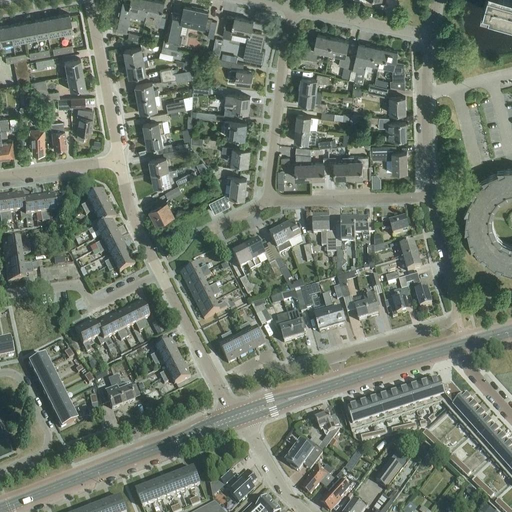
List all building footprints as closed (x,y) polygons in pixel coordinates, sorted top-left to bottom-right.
[(145,20),(149,0),(131,0),(130,4),(123,2),(117,31),(127,33),(130,17),(145,20)] [(165,2),(153,0),(149,0),(145,20),(146,20),(145,22),(157,24),(157,27),(165,28),(168,14),(163,13),(165,2)] [(511,0),(485,0),(483,8),(482,8),(490,10),(489,13),(511,19),(511,0)] [(166,35),(163,47),(177,50),(178,46),(181,46),(183,36),(180,36),(183,24),(205,28),(210,29),(208,38),(214,39),(217,22),(207,20),(209,12),(184,7),(183,15),(172,13),(167,35),(166,35)] [(57,16),(56,16),(60,34),(72,32),(69,17),(69,14),(61,16),(57,17),(57,16)] [(45,19),(48,36),(60,34),(56,16),(49,18),(45,19)] [(227,17),(223,38),(231,40),(247,43),(243,60),(263,64),(265,51),(262,50),(266,34),(252,31),(254,21),(235,17),(235,18),(227,17)] [(34,21),(33,21),(36,38),(48,36),(45,19),(37,20),(34,21)] [(22,23),(21,23),(24,41),(36,38),(33,21),(26,22),(26,23),(22,23)] [(10,25),(9,25),(12,43),(24,41),(21,23),(14,25),(10,25)] [(12,43),(9,25),(2,27),(0,27),(0,41),(1,45),(12,43)] [(128,40),(141,42),(142,36),(130,33),(128,40)] [(318,51),(330,54),(333,38),(317,35),(316,44),(311,43),(310,48),(307,47),(304,58),(316,61),(318,51)] [(212,55),(220,57),(223,40),(216,38),(212,55)] [(349,68),(351,56),(346,55),(349,42),(333,38),(330,54),(341,56),(339,66),(349,68)] [(378,71),(379,66),(382,49),(359,44),(353,70),(351,70),(349,80),(362,83),(365,73),(366,68),(378,71)] [(183,51),(177,50),(163,47),(162,53),(160,53),(159,58),(174,61),(175,58),(181,60),(183,51)] [(125,51),(128,64),(144,61),(141,48),(125,51)] [(390,81),(391,84),(391,87),(392,88),(405,90),(405,64),(395,62),(398,52),(382,49),(379,66),(393,69),(393,81),(390,81)] [(36,62),(37,70),(44,69),(43,67),(54,65),(53,59),(36,62)] [(64,62),(67,76),(83,73),(81,59),(64,62)] [(217,65),(231,68),(232,62),(219,59),(217,65)] [(144,61),(128,64),(130,78),(146,75),(145,68),(149,67),(148,61),(144,61)] [(186,70),(186,72),(191,71),(193,65),(186,63),(184,63),(183,70),(186,70)] [(160,71),(161,77),(173,75),(173,74),(172,70),(172,69),(160,71)] [(229,75),(237,76),(236,84),(252,86),(253,72),(237,70),(237,71),(230,70),(229,75)] [(173,75),(161,77),(162,83),(176,80),(176,83),(193,80),(193,71),(191,71),(186,72),(177,74),(173,74),(173,75)] [(83,73),(67,76),(69,91),(86,87),(83,73)] [(300,90),(300,91),(316,93),(317,84),(329,85),(330,77),(317,75),(316,80),(302,78),(301,84),(299,84),(299,90),(300,90)] [(136,86),(139,100),(159,96),(157,90),(154,90),(152,83),(136,86)] [(381,87),(375,86),(370,85),(368,91),(380,94),(382,87),(381,87)] [(194,86),(193,93),(211,95),(211,88),(194,86)] [(58,92),(53,93),(52,87),(46,89),(48,100),(59,99),(58,92)] [(316,93),(300,91),(299,104),(314,106),(313,111),(325,113),(326,104),(315,103),(316,93)] [(224,115),(234,116),(235,111),(249,113),(250,97),(235,95),(227,95),(224,115)] [(159,96),(139,100),(141,113),(157,110),(156,102),(160,102),(159,96)] [(390,98),(390,114),(397,114),(406,113),(406,97),(390,98)] [(70,99),(71,107),(85,107),(85,98),(70,99)] [(58,100),(58,110),(71,109),(70,99),(58,100)] [(167,104),(168,113),(186,110),(184,101),(167,104)] [(77,117),(79,118),(77,134),(77,137),(78,140),(82,140),(84,138),(85,135),(90,136),(92,119),(93,111),(78,109),(77,117)] [(192,118),(216,121),(217,115),(193,112),(192,118)] [(321,119),(350,122),(350,116),(322,113),(321,119)] [(146,137),(162,134),(165,133),(163,121),(167,121),(166,114),(150,117),(151,123),(144,125),(146,137)] [(297,116),(296,129),(310,130),(311,117),(297,116)] [(390,139),(395,139),(395,140),(407,140),(406,123),(394,123),(394,124),(390,124),(389,119),(380,119),(368,118),(367,123),(379,124),(379,129),(389,129),(390,139)] [(0,120),(0,130),(0,131),(3,158),(7,157),(8,158),(11,158),(12,157),(14,156),(12,140),(7,141),(6,131),(9,131),(8,119),(0,120)] [(227,137),(245,139),(247,124),(225,121),(225,126),(229,127),(227,137)] [(51,125),(54,150),(67,148),(65,131),(64,131),(63,123),(51,125)] [(310,130),(296,129),(294,142),(308,144),(308,143),(315,144),(316,131),(310,130)] [(30,131),(30,146),(33,146),(33,154),(44,154),(43,134),(41,134),(40,130),(30,131)] [(162,134),(146,137),(148,149),(156,148),(157,154),(173,151),(173,148),(172,146),(172,144),(164,146),(162,134)] [(319,149),(322,149),(329,148),(332,148),(332,141),(319,143),(319,149)] [(393,160),(393,172),(408,172),(407,152),(396,153),(396,146),(372,147),(372,160),(385,160),(393,160)] [(232,154),(231,164),(249,166),(250,150),(223,147),(222,153),(232,154)] [(175,151),(176,157),(190,154),(188,148),(187,149),(175,151)] [(311,164),(311,150),(296,148),(296,154),(296,164),(296,179),(311,179),(311,164)] [(150,160),(153,174),(169,171),(166,157),(150,160)] [(348,157),(348,161),(349,178),(363,178),(371,177),(371,167),(368,167),(368,158),(358,158),(358,161),(354,161),(354,157),(348,157)] [(348,161),(335,161),(335,179),(349,178),(348,161)] [(324,164),(311,164),(311,179),(325,179),(324,164)] [(470,208),(469,214),(467,214),(465,227),(466,227),(466,225),(469,225),(470,231),(468,232),(471,244),(471,243),(473,242),(476,247),(474,248),(481,259),(482,259),(481,257),(483,256),(488,260),(486,262),(497,270),(497,269),(496,268),(497,266),(503,268),(502,270),(511,273),(511,249),(510,249),(501,244),(494,237),(490,228),(489,217),(492,208),(498,200),(507,194),(511,192),(511,169),(504,170),(504,171),(505,171),(506,173),(500,175),(499,173),(487,178),(487,179),(489,178),(490,180),(485,184),(484,183),(474,191),(475,192),(476,191),(478,192),(475,198),(473,197),(467,208),(468,207),(470,208)] [(169,171),(153,174),(155,188),(171,185),(169,171)] [(176,181),(179,186),(191,179),(188,174),(176,181)] [(232,185),(231,193),(230,193),(209,203),(215,214),(230,206),(228,201),(232,199),(232,197),(245,199),(247,180),(232,178),(227,178),(226,184),(232,185)] [(166,194),(169,200),(182,193),(179,187),(166,194)] [(81,207),(83,212),(107,200),(102,190),(86,198),(89,203),(81,207)] [(22,194),(12,196),(15,213),(20,212),(21,221),(26,220),(27,225),(22,194)] [(23,194),(22,194),(27,225),(32,224),(31,216),(36,215),(33,198),(23,199),(23,194)] [(56,212),(55,200),(54,195),(43,196),(47,222),(52,221),(51,213),(56,212)] [(12,196),(2,197),(6,223),(11,222),(10,214),(15,213),(12,196)] [(43,196),(33,198),(36,215),(41,214),(42,223),(47,222),(43,196)] [(93,212),(96,217),(111,209),(107,200),(83,212),(86,216),(93,212)] [(168,202),(150,211),(157,225),(175,216),(168,202)] [(88,232),(116,218),(111,209),(96,217),(98,221),(90,225),(92,230),(88,232)] [(98,233),(100,237),(116,229),(112,221),(116,218),(88,232),(90,237),(98,233)] [(391,231),(393,236),(408,231),(405,219),(392,223),(391,220),(381,220),(382,231),(391,231)] [(354,221),(355,236),(362,236),(362,238),(369,238),(368,220),(354,221)] [(327,254),(336,254),(336,249),(336,233),(329,234),(329,221),(313,222),(313,235),(321,234),(322,247),(327,247),(327,254)] [(336,254),(343,253),(345,251),(345,247),(348,244),(355,244),(355,236),(354,221),(340,221),(341,248),(336,249),(336,254)] [(293,224),(282,230),(289,244),(301,238),(293,224)] [(95,246),(97,250),(121,238),(116,229),(100,237),(103,242),(95,246)] [(289,244),(282,230),(270,236),(277,250),(276,250),(279,256),(292,249),(289,244)] [(375,239),(377,246),(384,245),(381,237),(375,239)] [(107,251),(110,256),(125,248),(121,238),(97,250),(100,255),(107,251)] [(2,242),(4,253),(29,249),(29,244),(20,245),(20,240),(2,242)] [(257,242),(245,248),(256,269),(262,266),(259,260),(265,257),(257,242)] [(399,260),(399,261),(417,255),(413,243),(400,247),(403,259),(399,260)] [(387,244),(374,248),(374,255),(389,251),(387,244)] [(303,247),(307,263),(313,261),(310,246),(303,247)] [(104,264),(107,268),(130,257),(125,248),(110,256),(112,260),(104,264)] [(256,269),(245,248),(233,254),(241,269),(248,266),(251,271),(256,269)] [(4,253),(5,263),(22,260),(22,255),(30,254),(29,249),(4,253)] [(343,261),(343,253),(336,254),(337,279),(345,277),(342,269),(343,261)] [(417,255),(399,261),(400,261),(404,260),(407,272),(421,268),(417,255)] [(130,257),(107,268),(109,273),(117,269),(119,274),(135,266),(130,257)] [(5,263),(6,273),(32,269),(32,264),(23,265),(22,260),(5,263)] [(281,260),(275,263),(283,277),(283,278),(285,283),(291,280),(289,275),(281,260)] [(275,263),(270,266),(277,280),(283,277),(275,263)] [(181,274),(185,284),(209,272),(206,267),(199,271),(196,266),(181,274)] [(32,269),(6,273),(8,283),(25,281),(25,276),(33,274),(32,269)] [(185,284),(190,293),(206,285),(203,280),(211,276),(209,272),(185,284)] [(399,281),(399,280),(398,274),(386,277),(387,284),(399,281)] [(405,279),(407,285),(413,283),(416,292),(415,292),(420,309),(432,305),(427,289),(422,290),(417,275),(405,279)] [(370,278),(373,289),(379,287),(376,276),(371,278),(370,278)] [(240,281),(247,296),(253,293),(246,278),(240,281)] [(407,285),(405,279),(399,281),(399,280),(399,281),(402,291),(408,289),(407,285)] [(319,284),(307,287),(309,295),(321,292),(319,284)] [(190,293),(195,302),(218,290),(216,285),(208,289),(206,285),(190,293)] [(306,288),(300,289),(302,293),(303,300),(306,310),(312,308),(310,300),(306,288)] [(337,301),(343,299),(340,290),(340,288),(334,290),(337,301)] [(343,299),(344,301),(350,299),(347,288),(340,290),(343,299)] [(195,302),(199,311),(215,303),(213,298),(220,294),(218,290),(195,302)] [(390,308),(393,318),(398,317),(397,316),(408,312),(404,297),(402,298),(400,291),(394,293),(396,300),(392,301),(394,307),(390,308)] [(302,293),(296,295),(298,301),(298,303),(301,313),(307,311),(306,310),(303,300),(302,293)] [(375,295),(364,298),(364,301),(363,301),(364,303),(366,303),(366,305),(365,305),(369,318),(379,316),(376,302),(377,302),(375,295)] [(364,301),(364,298),(355,301),(354,303),(359,322),(369,318),(365,305),(366,305),(366,303),(364,303),(363,301),(364,301)] [(264,301),(254,304),(255,309),(266,306),(264,301)] [(141,302),(132,307),(144,330),(148,328),(144,320),(149,318),(141,302)] [(215,303),(199,311),(204,320),(227,308),(225,303),(217,307),(215,303)] [(132,307),(123,312),(131,327),(135,325),(139,332),(144,330),(132,307)] [(327,314),(326,309),(321,310),(322,315),(315,317),(319,333),(332,329),(327,314)] [(327,314),(332,329),(345,326),(340,310),(327,314)] [(261,314),(266,324),(272,322),(266,311),(261,314)] [(298,311),(287,315),(289,322),(294,340),(305,337),(303,332),(306,331),(302,315),(299,316),(298,311)] [(123,312),(114,316),(125,339),(130,337),(126,329),(131,327),(123,312)] [(278,324),(276,324),(277,328),(280,341),(283,340),(284,343),(294,340),(289,322),(287,315),(277,318),(278,324)] [(114,316),(105,321),(112,336),(117,334),(121,342),(125,339),(114,316)] [(93,321),(84,326),(92,341),(96,339),(100,347),(105,344),(107,349),(93,321)] [(93,321),(107,349),(112,346),(108,339),(112,336),(105,321),(96,325),(93,321)] [(152,325),(157,336),(164,333),(158,322),(152,325)] [(248,324),(244,327),(256,350),(265,345),(257,330),(252,332),(248,324)] [(92,341),(84,326),(75,330),(87,354),(91,351),(87,343),(92,341)] [(243,337),(239,339),(247,355),(256,350),(244,327),(239,329),(243,337)] [(230,334),(226,336),(237,359),(247,355),(239,339),(234,341),(230,334)] [(237,359),(226,336),(221,338),(225,346),(220,348),(228,364),(237,359)] [(9,340),(0,341),(0,347),(2,359),(13,356),(9,340)] [(150,357),(152,362),(176,350),(171,341),(155,349),(158,353),(150,357)] [(162,363),(165,367),(180,359),(176,350),(152,362),(155,367),(162,363)] [(44,356),(29,364),(34,373),(49,366),(44,356)] [(159,375),(162,380),(185,368),(180,359),(165,367),(167,372),(159,375)] [(49,366),(34,373),(38,383),(53,375),(49,366)] [(185,368),(162,380),(164,385),(172,381),(174,386),(190,378),(185,368)] [(97,382),(107,377),(104,371),(94,377),(97,382)] [(53,375),(38,383),(43,392),(58,384),(53,375)] [(109,380),(111,386),(119,383),(117,377),(109,380)] [(419,388),(409,391),(416,413),(442,404),(447,402),(443,390),(440,381),(429,385),(427,383),(420,385),(419,388)] [(119,383),(111,386),(112,390),(102,394),(105,405),(109,404),(112,410),(124,406),(117,388),(121,387),(119,383)] [(58,384),(43,392),(47,401),(63,393),(58,384)] [(123,386),(121,387),(117,388),(124,406),(135,401),(130,389),(128,384),(123,386)] [(447,402),(442,404),(447,409),(449,411),(462,399),(451,388),(443,390),(447,402)] [(389,398),(379,401),(385,422),(416,413),(409,391),(399,395),(396,393),(390,395),(389,398)] [(63,393),(47,401),(52,410),(67,402),(63,393)] [(462,399),(449,411),(470,436),(487,421),(480,413),(481,410),(476,405),(472,405),(465,397),(462,399)] [(358,408),(347,411),(350,420),(353,427),(350,428),(351,433),(385,422),(379,401),(369,404),(366,403),(359,405),(358,408)] [(67,402),(52,410),(56,419),(72,411),(67,402)] [(72,411),(56,419),(61,429),(77,421),(72,411)] [(319,449),(324,453),(340,430),(335,417),(330,419),(328,415),(315,420),(319,431),(320,430),(321,432),(323,432),(325,437),(326,438),(319,449)] [(487,421),(470,436),(492,460),(508,445),(501,437),(502,434),(497,428),(494,429),(487,421)] [(296,432),(301,436),(305,430),(300,427),(296,432)] [(291,456),(286,462),(292,466),(291,468),(297,473),(299,471),(299,472),(306,462),(313,467),(324,453),(319,449),(315,447),(312,451),(300,443),(295,450),(294,449),(289,455),(291,456)] [(511,448),(508,445),(492,460),(511,482),(511,448)] [(415,456),(423,462),(431,452),(422,446),(415,456)] [(376,481),(386,489),(401,469),(391,461),(376,481)] [(320,484),(327,490),(335,481),(330,477),(330,476),(318,466),(306,480),(308,481),(302,489),(310,496),(320,484)] [(200,486),(194,470),(184,473),(190,490),(200,486)] [(218,479),(225,487),(234,478),(227,471),(218,479)] [(249,488),(256,481),(247,471),(229,488),(232,492),(230,494),(239,504),(253,492),(249,488)] [(190,490),(184,473),(174,477),(181,494),(190,490)] [(335,481),(327,490),(331,494),(321,504),(324,507),(323,508),(327,511),(328,511),(329,511),(330,511),(341,500),(337,496),(349,483),(345,479),(340,476),(335,481)] [(181,494),(174,477),(165,481),(171,498),(181,494)] [(171,498),(165,481),(155,485),(162,501),(171,498)] [(162,501),(155,485),(146,488),(152,505),(162,501)] [(152,505),(146,488),(136,492),(142,509),(152,505)] [(251,511),(265,511),(274,505),(271,502),(271,501),(269,498),(268,498),(267,497),(255,508),(255,509),(251,511)] [(125,511),(121,498),(111,502),(114,511),(125,511)] [(379,511),(387,511),(395,501),(391,498),(379,511)] [(114,511),(111,502),(101,506),(103,511),(114,511)] [(215,502),(200,510),(201,511),(215,511),(220,508),(215,502)] [(346,511),(364,511),(368,507),(361,502),(359,506),(354,502),(346,511)]
